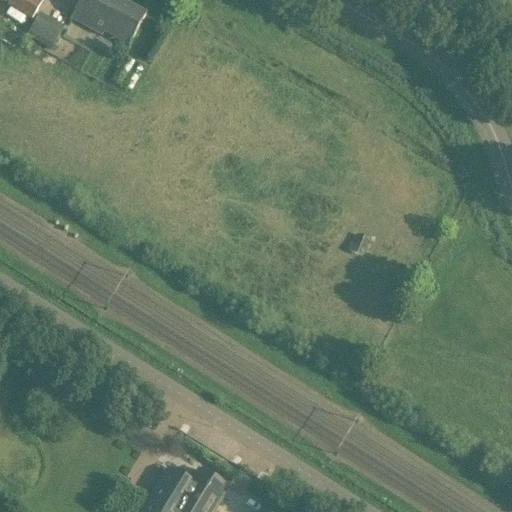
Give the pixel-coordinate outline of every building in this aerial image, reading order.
[(0,0),(0,1),(33,20),(44,0),(0,0)] [(122,0),(80,0),(71,22),(130,45),(145,9),(122,0)] [(37,13),(28,33),(55,44),(63,25),(37,13)] [(289,78),(274,107),(400,178),(416,149),(289,78)] [(152,79),(135,109),(262,181),(279,151),(152,79)] [(304,166),(288,194),(416,267),(432,238),(304,166)] [(142,511),(213,511),(227,490),(198,472),(190,484),(168,471),(142,511)]
